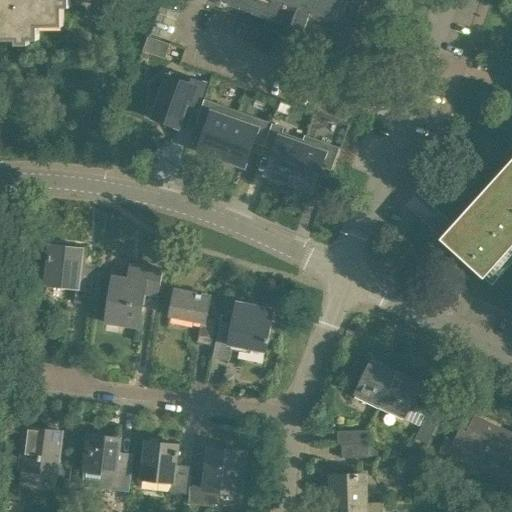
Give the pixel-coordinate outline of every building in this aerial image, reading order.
[(0,0),(0,36),(39,36),(39,26),(63,25),(63,0),(0,0)] [(220,0),(221,1),(348,48),(359,18),(354,16),(358,4),(364,6),(365,0),(220,0)] [(153,50),(156,40),(148,37),(144,47),(153,50)] [(170,71),(153,118),(177,126),(185,102),(196,106),(204,84),(170,71)] [(204,99),(196,122),(207,126),(204,134),(199,150),(221,158),(238,111),(204,99)] [(238,111),(221,158),(243,166),(249,150),(252,142),(263,146),(271,123),(238,111)] [(272,123),(264,146),(275,150),(272,158),(266,174),(289,182),(305,135),(303,139),(282,132),(283,127),(272,123)] [(305,135),(289,182),(311,190),(317,175),(320,166),(331,170),(339,147),(305,135)] [(484,278),(511,245),(511,158),(446,232),(440,238),(484,278)] [(74,302),(90,304),(94,269),(79,268),(81,247),(51,244),(46,286),(76,289),(74,302)] [(106,323),(138,328),(143,290),(159,293),(162,269),(129,264),(127,278),(113,276),(106,323)] [(197,343),(211,345),(217,312),(207,310),(210,296),(175,289),(169,315),(201,321),(197,343)] [(212,358),(228,361),(231,345),(266,352),(274,309),(236,301),(231,323),(220,321),(212,358)] [(354,395),(379,406),(396,372),(371,360),(354,395)] [(396,372),(379,406),(404,418),(420,383),(396,372)] [(232,387),(234,377),(224,374),(221,384),(232,387)] [(504,466),(511,469),(511,433),(475,416),(477,411),(462,404),(439,451),(456,458),(462,447),(484,457),(488,450),(508,459),(504,466)] [(416,438),(427,443),(441,415),(429,409),(416,438)] [(21,469),(57,474),(62,431),(26,427),(21,469)] [(338,444),(342,444),(368,444),(367,431),(337,432),(338,444)] [(111,473),(109,489),(129,491),(132,461),(117,460),(120,438),(88,434),(84,470),(111,473)] [(170,492),(189,494),(191,476),(192,466),(175,464),(177,444),(146,441),(142,478),(171,482),(170,492)] [(368,444),(342,444),(342,458),(368,458),(368,444)] [(191,476),(189,494),(188,503),(218,507),(220,491),(237,493),(242,452),(210,448),(206,477),(191,476)] [(331,475),(331,505),(366,503),(365,474),(331,475)] [(366,503),(331,505),(331,511),(381,511),(382,502),(366,503)]
